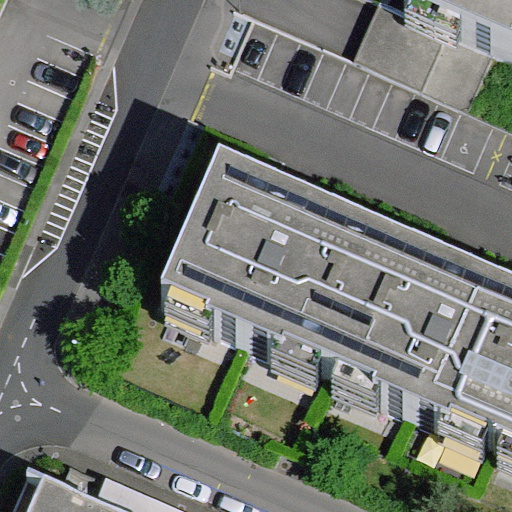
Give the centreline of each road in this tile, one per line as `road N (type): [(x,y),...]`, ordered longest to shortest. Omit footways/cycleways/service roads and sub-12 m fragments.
road 1 (residential): [(3,390),(167,0)]
road 2 (residential): [(3,390),(288,511)]
